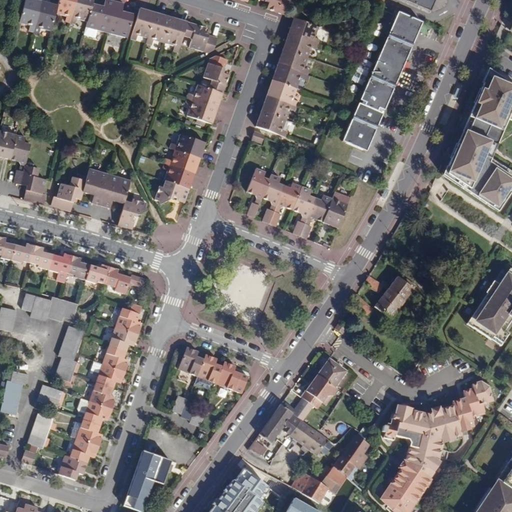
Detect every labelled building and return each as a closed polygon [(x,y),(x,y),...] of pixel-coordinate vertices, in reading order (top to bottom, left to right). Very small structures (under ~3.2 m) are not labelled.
[(27,28),(33,29),(40,0),(23,0),(18,21),(28,23),(27,28)] [(51,29),(55,12),(57,3),(45,0),(40,0),(33,29),(38,31),(39,26),(51,29)] [(57,0),(57,3),(55,12),(64,14),(63,18),(70,20),(75,0),(57,0)] [(87,20),(92,2),(92,0),(75,0),(70,20),(74,22),(76,17),(87,20)] [(87,20),(86,25),(97,28),(106,31),(115,0),(105,0),(105,5),(92,2),(87,20)] [(116,0),(115,0),(106,31),(124,36),(127,36),(133,13),(122,10),(124,2),(116,0)] [(266,8),(285,15),(289,2),(283,0),(263,0),(268,2),(266,8)] [(407,0),(429,9),(433,0),(407,0)] [(137,34),(147,37),(155,11),(139,7),(130,37),(132,39),(135,40),(137,34)] [(170,16),(155,11),(147,37),(146,43),(152,45),(153,38),(163,41),(170,16)] [(361,104),(381,113),(382,110),(385,111),(394,89),(391,88),(393,84),(396,86),(411,49),(409,47),(410,43),(413,45),(422,23),(398,12),(389,34),(390,34),(389,39),(387,38),(371,75),(373,76),(371,80),(370,79),(367,88),(361,85),(356,98),(362,101),(361,104)] [(177,51),(183,34),(187,21),(170,16),(163,41),(173,44),(172,50),(177,51)] [(293,18),(288,33),(317,44),(319,40),(315,38),(318,27),(293,18)] [(205,27),(187,21),(183,34),(189,35),(191,38),(189,44),(208,51),(215,48),(219,37),(204,32),(205,27)] [(86,25),(84,33),(95,36),(97,28),(86,25)] [(317,44),(288,33),(282,50),(307,58),(310,48),(315,50),(317,44)] [(282,50),(277,65),(306,75),(308,70),(304,68),(307,58),(282,50)] [(210,88),(222,93),(229,76),(222,73),(227,59),(216,55),(211,58),(205,77),(211,79),(212,81),(210,88)] [(304,81),(306,75),(277,65),(271,80),(296,89),(299,79),(304,81)] [(453,142),(438,172),(497,212),(511,189),(511,172),(506,169),(504,173),(488,161),(492,153),(495,145),(501,131),(498,129),(503,117),(511,120),(511,84),(488,69),(472,102),(473,102),(460,130),(456,138),(454,143),(453,142)] [(296,89),(271,80),(266,96),(295,106),(297,100),(292,99),(296,89)] [(189,93),(187,98),(217,109),(222,93),(210,88),(198,84),(194,95),(189,93)] [(295,106),(266,96),(261,111),(285,120),(288,110),(293,111),(295,106)] [(211,125),(217,109),(187,98),(185,104),(190,105),(186,116),(196,119),(205,122),(211,125)] [(384,114),(381,113),(361,104),(359,103),(354,117),(355,117),(354,121),(352,120),(343,142),(368,153),(377,131),(374,130),(375,126),(378,128),(384,114)] [(281,130),(285,120),(261,111),(255,127),(284,138),(286,132),(281,130)] [(0,155),(9,158),(14,135),(0,131),(0,155)] [(260,142),(263,134),(254,131),(251,139),(260,142)] [(169,147),(173,149),(199,159),(205,144),(179,134),(175,144),(171,142),(169,147)] [(14,135),(9,158),(18,160),(18,161),(19,163),(18,168),(16,167),(13,182),(19,183),(23,164),(28,144),(22,142),(23,136),(14,135)] [(199,159),(173,149),(170,159),(165,157),(163,162),(194,173),(199,159)] [(164,180),(189,190),(194,173),(163,162),(161,168),(165,170),(162,179),(164,180)] [(23,164),(19,183),(25,184),(22,198),(42,204),(45,193),(41,192),(44,179),(38,177),(35,175),(37,167),(23,164)] [(253,217),(262,196),(269,179),(262,177),(264,171),(254,168),(245,189),(255,193),(254,195),(256,197),(254,201),(251,200),(246,214),(253,217)] [(85,180),(82,191),(92,194),(90,203),(99,205),(109,175),(88,169),(85,180)] [(261,220),(268,223),(284,185),(277,183),(279,177),(271,174),(269,179),(262,196),(270,199),(269,201),(271,203),(269,208),(267,207),(261,220)] [(123,203),(124,199),(130,181),(109,175),(99,205),(109,207),(111,199),(123,203)] [(82,191),(85,180),(72,176),(70,183),(67,185),(60,183),(56,197),(53,196),(50,206),(69,210),(73,198),(79,200),(82,191)] [(189,190),(164,180),(161,187),(159,186),(154,198),(159,199),(161,203),(171,198),(172,197),(178,199),(176,201),(184,203),(189,190)] [(284,185),(268,223),(275,225),(280,212),(278,211),(280,207),(283,206),(283,204),(293,208),(302,186),(291,182),(289,187),(284,185)] [(299,235),(315,198),(309,195),(311,190),(302,186),(293,208),(302,212),(301,214),(303,216),(301,221),(298,220),(293,233),(299,235)] [(332,199),(323,221),(339,227),(350,197),(335,191),(332,199)] [(315,198),(299,235),(306,238),(312,225),(309,224),(311,220),(315,219),(315,218),(323,221),(332,199),(324,195),(322,201),(315,198)] [(124,199),(123,203),(121,211),(116,224),(131,229),(134,221),(132,220),(133,216),(137,217),(147,212),(145,207),(146,203),(133,198),(133,202),(124,199)] [(3,238),(0,237),(0,254),(1,255),(1,256),(11,259),(15,244),(7,242),(3,241),(3,238)] [(24,247),(15,244),(11,259),(22,262),(22,260),(31,262),(35,246),(28,243),(27,248),(24,247)] [(41,247),(35,246),(31,262),(39,264),(38,267),(49,270),(53,254),(45,252),(40,251),(41,247)] [(59,256),(53,254),(49,270),(58,273),(56,280),(64,283),(67,273),(72,255),(65,253),(64,257),(59,256)] [(81,258),(72,255),(67,273),(76,276),(75,278),(85,281),(90,265),(84,263),(80,262),(81,258)] [(96,267),(90,265),(85,281),(96,284),(96,283),(105,285),(110,267),(101,264),(100,268),(96,267)] [(118,269),(110,267),(105,285),(113,287),(112,291),(126,295),(131,277),(122,274),(117,273),(118,269)] [(511,318),(511,277),(507,274),(499,285),(494,282),(486,294),(487,294),(467,325),(491,341),(493,338),(501,344),(508,334),(504,330),(511,318)] [(379,293),(383,286),(384,286),(369,276),(364,284),(379,293)] [(413,288),(409,285),(404,282),(397,276),(388,289),(404,302),(414,289),(413,288)] [(404,302),(388,289),(374,306),(390,319),(404,302)] [(21,309),(31,312),(36,297),(26,294),(21,309)] [(370,307),(357,294),(352,302),(364,313),(370,307)] [(30,317),(38,319),(44,300),(36,297),(31,312),(30,317)] [(52,298),(51,302),(46,317),(54,320),(60,300),(52,298)] [(51,302),(44,300),(38,319),(45,322),(46,317),(51,302)] [(63,317),(68,302),(60,300),(54,320),(62,323),(63,317)] [(68,302),(63,317),(73,320),(78,305),(68,302)] [(115,327),(137,334),(140,325),(138,325),(134,324),(135,320),(140,307),(131,304),(129,311),(121,309),(115,327)] [(1,307),(0,310),(0,318),(14,322),(16,311),(1,307)] [(14,322),(0,318),(0,329),(11,332),(14,322)] [(343,323),(340,320),(335,328),(343,333),(348,326),(343,323)] [(68,327),(65,337),(80,342),(83,332),(68,327)] [(108,346),(125,352),(127,343),(129,339),(133,341),(135,341),(137,334),(115,327),(108,346)] [(80,342),(65,337),(61,347),(77,352),(80,342)] [(122,358),(125,352),(108,346),(102,365),(124,373),(127,364),(125,364),(121,363),(122,358)] [(74,362),(77,352),(61,347),(58,356),(62,358),(74,362)] [(178,370),(196,377),(203,360),(196,357),(192,356),(194,350),(186,347),(178,370)] [(196,377),(216,384),(222,368),(216,365),(210,363),(213,357),(205,354),(203,360),(196,377)] [(77,363),(74,362),(62,358),(58,368),(73,373),(77,363)] [(334,387),(345,373),(328,361),(322,371),(324,372),(321,376),(319,375),(302,398),(308,403),(314,407),(318,410),(323,403),(327,398),(332,396),(337,389),(334,387)] [(222,368),(216,384),(235,392),(238,384),(245,387),(248,378),(235,372),(231,371),(233,365),(224,362),(222,368)] [(121,381),(124,373),(102,365),(95,384),(112,389),(114,383),(116,379),(119,380),(121,381)] [(70,383),(73,373),(58,368),(55,378),(70,383)] [(13,372),(10,382),(22,385),(26,386),(28,375),(13,372)] [(487,386),(480,380),(471,383),(473,388),(462,391),(465,397),(460,399),(465,412),(468,411),(471,416),(484,412),(481,403),(492,400),(487,386)] [(20,395),(22,385),(10,382),(7,381),(6,381),(5,386),(4,392),(20,395)] [(109,396),(112,389),(95,384),(89,402),(111,410),(114,403),(112,402),(109,401),(108,400),(109,396)] [(40,393),(60,400),(63,393),(59,391),(43,386),(40,393)] [(20,395),(4,392),(2,402),(18,405),(20,395)] [(60,400),(40,393),(37,402),(57,409),(60,400)] [(327,398),(323,403),(326,405),(332,396),(327,398)] [(182,415),(186,404),(187,401),(177,398),(172,411),(182,415)] [(18,405),(2,402),(0,411),(0,412),(4,413),(15,416),(18,405)] [(82,421),(99,427),(102,419),(103,416),(107,417),(109,418),(111,410),(89,402),(82,421)] [(292,413),(280,404),(258,434),(270,443),(274,438),(281,444),(288,435),(317,456),(321,450),(325,454),(332,443),(301,421),(314,407),(308,403),(300,414),(297,412),(294,416),(291,414),(292,413)] [(181,418),(190,421),(195,409),(196,407),(186,404),(182,415),(181,418)] [(397,409),(396,412),(427,431),(413,452),(405,462),(381,499),(395,511),(396,511),(399,511),(407,511),(430,478),(430,477),(440,461),(437,459),(441,443),(454,439),(453,437),(461,434),(453,405),(440,409),(439,406),(431,409),(432,412),(424,415),(397,409)] [(195,409),(190,421),(189,424),(199,428),(205,412),(195,409)] [(413,452),(427,431),(396,412),(395,417),(392,416),(388,427),(386,426),(385,428),(383,427),(381,433),(384,435),(382,440),(393,443),(394,440),(403,443),(407,444),(409,448),(409,452),(405,462),(413,452)] [(37,414),(34,424),(49,430),(53,420),(37,414)] [(97,434),(99,427),(82,421),(76,439),(98,447),(101,440),(99,440),(96,438),(95,438),(97,434)] [(34,424),(31,434),(46,439),(49,430),(34,424)] [(46,439),(31,434),(27,444),(31,446),(37,448),(38,448),(42,449),(46,439)] [(340,456),(354,466),(359,469),(368,456),(363,453),(369,444),(355,435),(340,456)] [(98,447),(76,439),(69,457),(86,463),(87,460),(88,458),(89,454),(93,455),(95,456),(98,447)] [(267,451),(254,443),(250,450),(263,458),(267,451)] [(0,456),(7,458),(9,447),(0,444),(0,456)] [(35,454),(38,448),(37,448),(31,446),(29,452),(35,454)] [(31,465),(35,454),(29,452),(25,451),(21,462),(31,465)] [(171,461),(142,451),(123,506),(138,511),(143,511),(154,482),(162,485),(171,461)] [(82,473),(86,463),(69,457),(65,456),(58,475),(74,481),(76,476),(78,471),(82,473)] [(335,494),(354,466),(340,456),(340,457),(320,483),(328,488),(335,494)] [(511,511),(511,457),(475,511),(511,511)] [(241,461),(256,469),(256,468),(246,462),(243,458),(241,461)] [(255,511),(263,502),(259,499),(268,486),(243,468),(234,481),(233,480),(209,511),(255,511)] [(317,503),(328,488),(320,483),(309,477),(311,474),(309,472),(307,475),(300,471),(291,487),(296,490),(317,503)] [(318,511),(294,498),(286,511),(318,511)]
